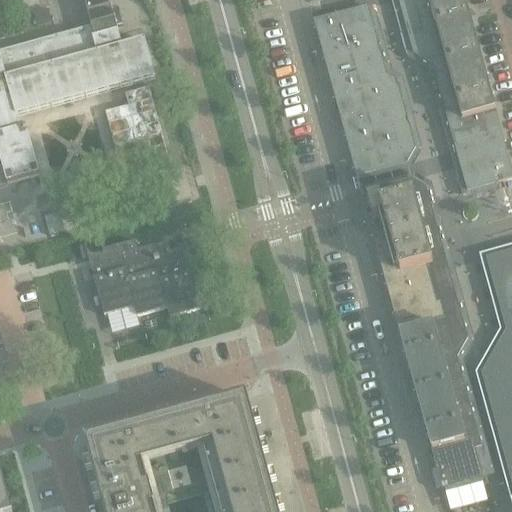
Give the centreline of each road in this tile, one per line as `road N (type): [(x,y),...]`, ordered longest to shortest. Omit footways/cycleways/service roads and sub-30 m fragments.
road 1 (residential): [(428,511),(289,0)]
road 2 (tertiary): [(314,344),(221,0)]
road 3 (residential): [(51,419),(272,356)]
road 4 (tertiary): [(359,511),(314,344)]
